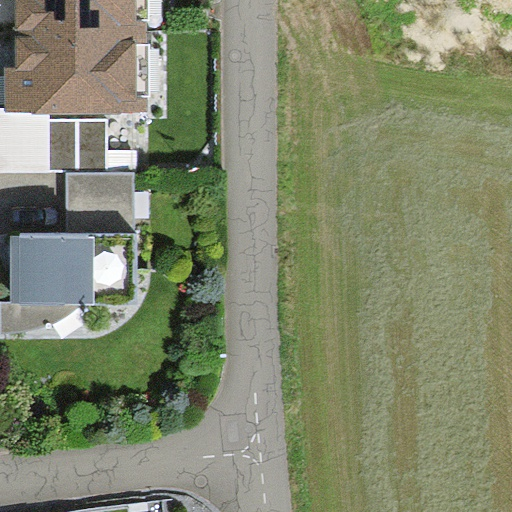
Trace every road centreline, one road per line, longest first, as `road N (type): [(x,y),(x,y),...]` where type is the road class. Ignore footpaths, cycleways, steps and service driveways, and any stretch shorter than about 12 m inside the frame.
road 1 (residential): [(247,0),(260,445)]
road 2 (residential): [(260,445),(0,480)]
